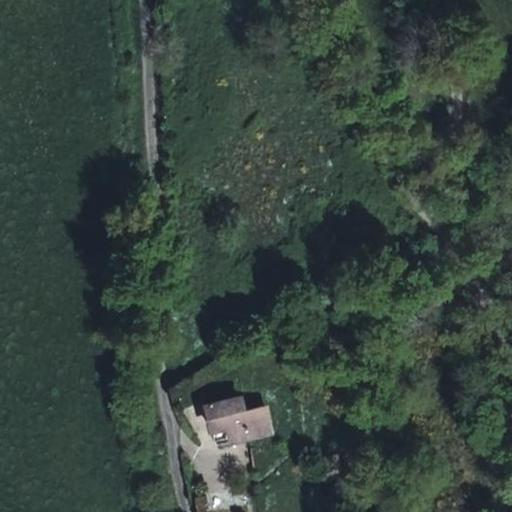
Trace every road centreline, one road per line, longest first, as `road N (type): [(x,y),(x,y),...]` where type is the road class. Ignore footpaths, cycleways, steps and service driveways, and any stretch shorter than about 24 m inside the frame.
road 1 (residential): [(142,0),(158,195),(156,357),(183,511)]
road 2 (residential): [(488,309),(296,0)]
road 3 (residential): [(511,454),(492,384),(488,309)]
